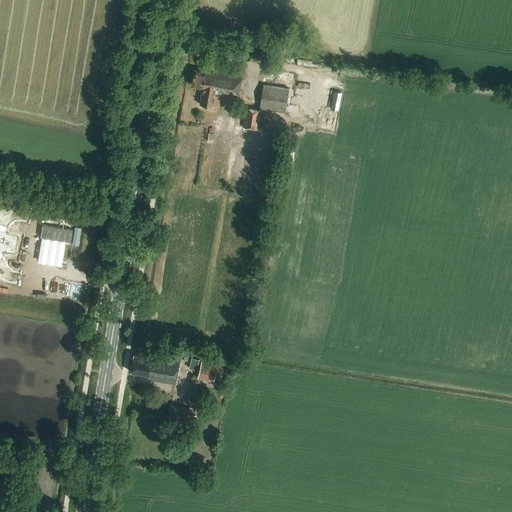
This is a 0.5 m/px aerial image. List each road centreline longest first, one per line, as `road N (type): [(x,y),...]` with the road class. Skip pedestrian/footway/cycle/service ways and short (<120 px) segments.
road 1 (secondary): [(83,511),(168,0)]
road 2 (track): [(159,51),(511,94)]
